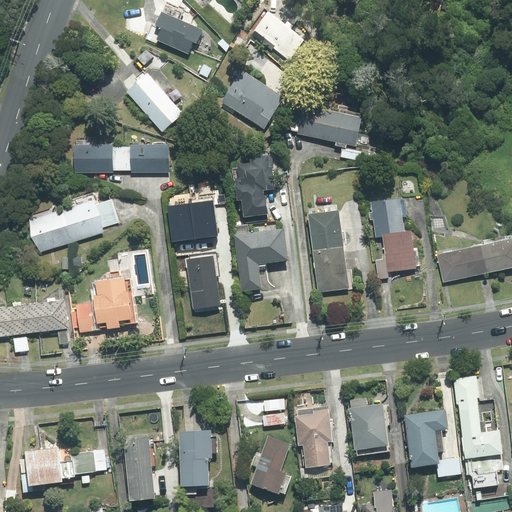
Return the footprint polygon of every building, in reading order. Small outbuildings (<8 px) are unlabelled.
[(183,12),(164,5),(156,25),(152,24),(146,38),(156,42),(157,40),(188,53),(193,42),(197,44),(203,29),(180,20),(183,12)] [(285,25),(268,12),(254,30),(275,46),(274,48),(289,60),(304,40),(290,29),(293,26),(287,22),(285,25)] [(147,50),(138,58),(144,65),(153,57),(147,50)] [(284,97),(238,68),(234,74),(238,77),(222,102),(264,129),(284,97)] [(138,82),(127,92),(162,131),(183,114),(147,74),(146,75),(143,71),(135,78),(138,82)] [(297,134),(336,142),(335,145),(346,147),(346,144),(355,145),(361,118),(301,107),(297,134)] [(76,145),(74,145),(75,173),(113,172),(113,171),(112,147),(112,145),(96,145),(96,137),(76,138),(76,145)] [(131,170),(131,172),(169,172),(169,144),(131,145),(131,146),(131,170)] [(131,170),(131,146),(112,147),(113,171),(131,170)] [(360,161),(362,152),(342,148),(341,157),(360,161)] [(242,200),(244,217),(268,214),(266,196),(264,196),(263,190),(274,189),(270,156),(251,158),(251,164),(237,165),(238,168),(232,168),(233,181),(235,181),(237,200),(242,200)] [(400,200),(399,198),(371,202),(372,212),(369,213),(370,220),(373,220),(376,237),(383,237),(404,234),(402,216),(407,215),(405,200),(400,200)] [(112,199),(94,205),(101,228),(119,223),(112,199)] [(190,203),(195,239),(218,236),(213,200),(190,203)] [(72,243),(102,233),(101,228),(94,205),(93,201),(62,211),(72,243)] [(195,239),(190,203),(168,206),(172,242),(195,239)] [(313,250),(343,246),(339,210),(337,210),(336,205),(325,207),(325,212),(308,214),(313,250)] [(72,243),(62,211),(31,221),(40,252),(72,243)] [(235,236),(242,290),(261,288),(258,264),(287,260),(283,229),(235,236)] [(404,234),(383,237),(385,253),(388,272),(416,268),(416,266),(419,266),(417,248),(413,248),(411,233),(404,234)] [(511,238),(481,245),(487,273),(511,267),(511,238)] [(487,273),(481,245),(437,254),(443,282),(487,273)] [(343,246),(313,250),(319,292),(353,288),(351,270),(347,270),(343,246)] [(389,278),(388,272),(385,253),(382,254),(383,259),(376,260),(378,279),(389,278)] [(213,256),(186,259),(193,309),(220,305),(213,256)] [(69,258),(61,257),(60,271),(69,271),(69,258)] [(95,280),(97,296),(93,296),(94,302),(97,328),(106,327),(107,329),(120,328),(119,325),(136,323),(130,279),(125,280),(124,276),(95,280)] [(36,304),(40,331),(68,328),(65,300),(36,304)] [(97,328),(94,302),(76,305),(80,332),(98,330),(97,328)] [(36,304),(7,307),(11,335),(40,331),(36,304)] [(0,336),(11,335),(7,307),(0,308),(0,336)] [(151,323),(136,323),(136,339),(151,339),(151,323)] [(59,333),(60,344),(69,343),(67,331),(59,333)] [(27,337),(14,339),(16,352),(29,350),(27,337)] [(458,404),(460,423),(497,419),(494,399),(480,401),(477,376),(453,379),(456,405),(458,404)] [(367,398),(350,400),(351,408),(368,406),(367,398)] [(284,399),(264,401),(265,411),(285,409),(284,399)] [(351,408),(349,409),(355,450),(357,449),(358,455),(391,451),(385,411),(383,409),(382,404),(368,406),(351,408)] [(303,445),(306,468),(331,465),(331,463),(333,462),(331,442),(334,442),(331,421),(330,421),(328,407),(297,410),(298,416),(295,416),(299,446),(303,445)] [(436,464),(439,463),(439,460),(438,452),(444,451),(441,430),(448,429),(446,409),(404,415),(412,467),(436,464)] [(284,413),(263,415),(264,426),(285,423),(284,413)] [(498,430),(497,419),(460,423),(467,474),(469,474),(472,477),(474,488),(498,485),(497,471),(503,470),(501,454),(503,454),(500,430),(498,430)] [(208,458),(212,458),(212,453),(218,453),(217,436),(211,436),(211,430),(179,432),(181,486),(209,485),(208,458)] [(290,444),(268,435),(262,453),(256,451),(252,465),(257,467),(251,484),(279,494),(280,492),(285,493),(291,477),(286,475),(286,473),(280,471),(290,444)] [(148,437),(124,439),(130,501),(155,499),(152,467),(156,466),(154,437),(148,438),(148,437)] [(63,482),(62,478),(75,477),(74,474),(107,470),(105,449),(70,454),(71,460),(60,461),(58,447),(25,452),(26,459),(27,472),(28,474),(21,475),(24,492),(45,489),(44,484),(63,482)] [(459,458),(439,460),(439,463),(436,464),(438,477),(461,474),(459,458)] [(392,490),(374,492),(375,505),(365,507),(366,511),(398,511),(396,508),(393,506),(392,490)]
